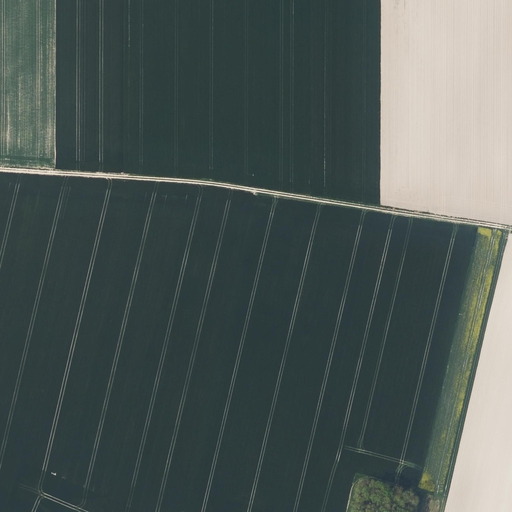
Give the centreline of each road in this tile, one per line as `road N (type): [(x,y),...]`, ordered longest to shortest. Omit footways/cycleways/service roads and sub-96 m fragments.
road 1 (track): [(0,167),(193,179),(511,227)]
road 2 (track): [(443,501),(506,226)]
road 3 (track): [(443,501),(364,477),(351,487),(345,511)]
